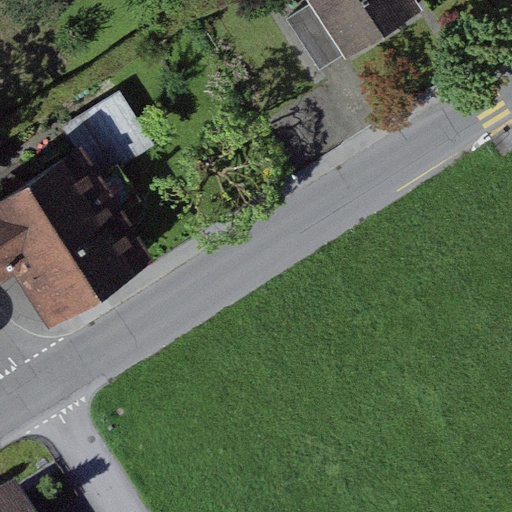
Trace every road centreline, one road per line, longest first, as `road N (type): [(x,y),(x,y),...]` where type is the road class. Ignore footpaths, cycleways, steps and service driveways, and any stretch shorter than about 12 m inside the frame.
road 1 (residential): [(511,96),(36,391)]
road 2 (residential): [(115,511),(36,391)]
